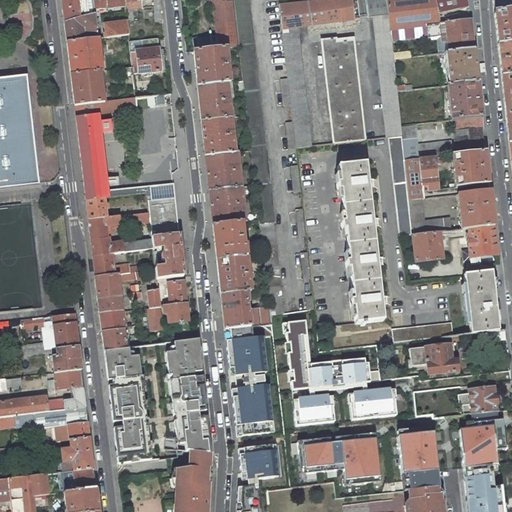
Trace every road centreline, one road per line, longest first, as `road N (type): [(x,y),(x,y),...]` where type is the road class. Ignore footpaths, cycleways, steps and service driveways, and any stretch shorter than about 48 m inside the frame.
road 1 (residential): [(110,511),(50,0)]
road 2 (residential): [(167,0),(199,220),(219,511)]
road 3 (residential): [(477,0),(511,283)]
